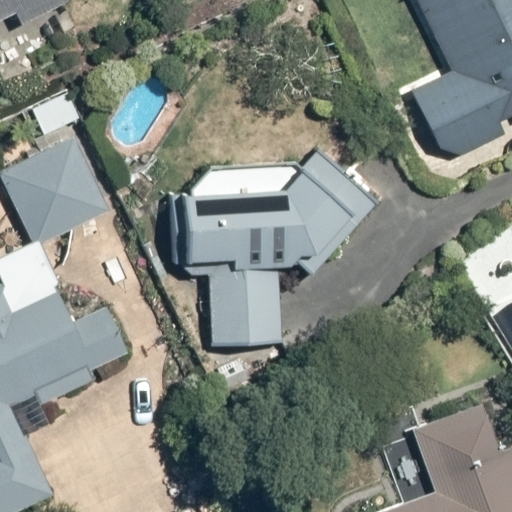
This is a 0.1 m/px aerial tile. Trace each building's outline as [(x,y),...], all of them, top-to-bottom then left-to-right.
[(0,0),(0,25),(57,0),(0,0)] [(422,156),(438,186),(511,141),(511,0),(418,0),(450,70),(412,87),(439,147),(422,156)] [(0,511),(11,511),(49,495),(10,408),(25,401),(34,421),(53,412),(48,402),(89,383),(84,371),(128,351),(104,299),(68,315),(34,241),(108,207),(75,136),(0,170),(0,180),(28,242),(0,254),(0,280),(2,285),(0,285),(0,511)] [(201,169),(185,193),(182,193),(184,276),(206,276),(206,347),(286,347),(286,269),(294,265),(312,278),(372,194),(311,150),(298,168),(201,169)] [(511,511),(511,455),(509,447),(501,450),(481,400),(411,427),(435,491),(380,511),(511,511)]
